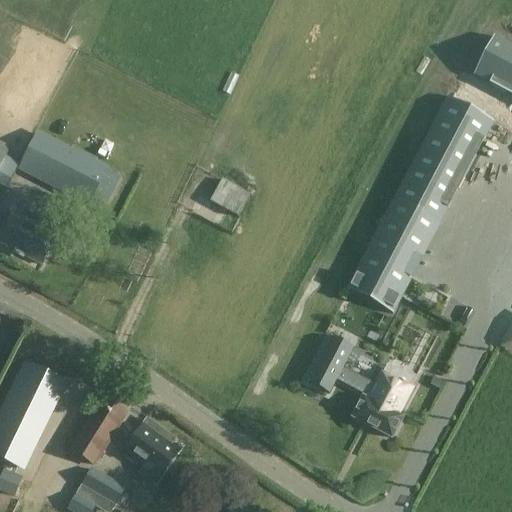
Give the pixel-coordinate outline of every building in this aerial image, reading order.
[(511,44),(496,36),(475,77),(491,85),(491,86),(511,96),(511,44)] [(392,314),(493,123),(449,100),(348,291),(392,314)] [(103,171),(37,137),(23,166),(89,199),(103,171)] [(222,181),(210,203),(238,218),(250,197),(222,181)] [(55,237),(12,214),(0,236),(0,243),(40,264),(55,237)] [(441,332),(432,354),(447,360),(456,338),(441,332)] [(337,381),(369,398),(375,388),(345,373),(355,352),(351,350),(332,340),(310,381),(331,393),(337,381)] [(22,364),(0,410),(0,460),(16,468),(58,382),(22,364)] [(410,391),(409,390),(414,380),(397,371),(391,381),(381,376),(368,401),(363,398),(352,418),(391,439),(402,419),(396,416),(410,391)] [(70,452),(92,466),(128,408),(106,394),(70,452)] [(156,435),(152,432),(155,427),(145,420),(121,455),(143,470),(140,473),(155,484),(178,451),(170,445),(173,440),(159,430),(156,435)] [(88,511),(97,498),(112,507),(123,489),(90,471),(67,510),(70,511),(88,511)] [(1,472),(0,475),(0,491),(12,497),(20,480),(1,472)]
